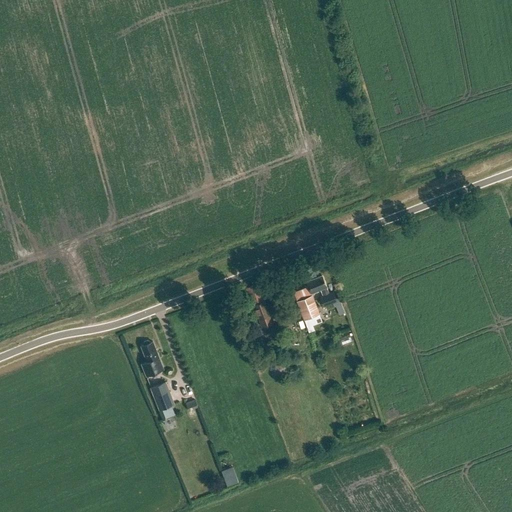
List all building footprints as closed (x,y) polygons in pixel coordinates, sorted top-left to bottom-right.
[(326,287),(322,275),(306,281),(311,293),(320,289),(323,296),(320,297),(324,306),(333,302),(337,301),(336,298),(333,292),(329,294),(326,287)] [(247,288),(252,304),(253,305),(254,305),(262,326),(273,322),(259,283),(257,284),(247,288)] [(320,313),(312,294),(296,301),(304,320),(320,313)] [(337,301),(333,302),(335,307),(343,304),(340,296),(336,298),(337,301)] [(249,314),(241,317),(243,324),(245,323),(246,325),(249,323),(249,322),(252,320),(249,314)] [(296,341),(290,322),(285,324),(291,343),(296,341)] [(150,342),(149,341),(147,340),(144,341),(143,343),(144,345),(141,346),(147,361),(141,364),(146,375),(159,370),(155,359),(159,357),(152,341),(150,342)] [(273,345),(276,353),(285,350),(282,342),(273,345)] [(166,382),(150,388),(159,411),(175,405),(166,382)] [(186,403),(189,411),(198,408),(195,399),(186,403)] [(232,466),(221,471),(227,485),(238,481),(232,466)]
